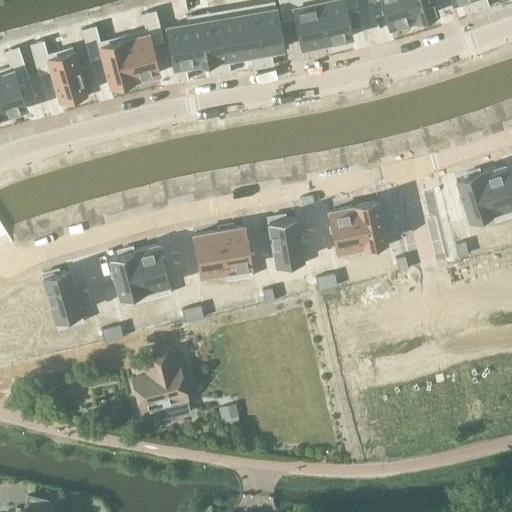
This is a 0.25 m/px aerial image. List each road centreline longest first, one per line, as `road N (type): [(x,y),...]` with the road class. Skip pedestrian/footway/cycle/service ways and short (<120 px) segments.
road 1 (residential): [(511,135),(403,168),(218,204),(12,267),(0,254)]
road 2 (residential): [(0,159),(94,128),(379,68),(511,30)]
road 3 (residential): [(511,444),(415,465),(327,469),(165,452),(0,413)]
road 4 (residential): [(355,378),(511,345)]
